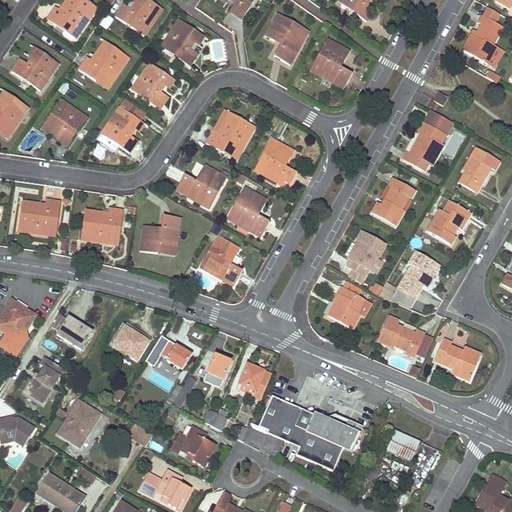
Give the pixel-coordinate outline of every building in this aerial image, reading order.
[(57,10),(54,8),(46,21),(75,40),(96,8),(84,0),(68,0),(62,9),(64,11),(62,14),(57,10)] [(68,0),(63,0),(57,10),(62,14),(64,11),(62,9),(68,0)] [(108,10),(114,1),(111,0),(108,0),(103,7),(108,10)] [(134,12),(123,5),(115,18),(126,25),(127,23),(132,26),(131,28),(144,37),(162,10),(147,0),(137,0),(134,4),(138,6),(134,12)] [(254,0),(237,0),(230,12),(242,20),(250,8),(248,7),(252,1),(253,2),(254,0)] [(340,0),(338,3),(348,11),(350,8),(356,12),(354,14),(365,22),(373,8),(363,1),(363,0),(340,0)] [(511,0),(496,0),(495,1),(510,10),(508,13),(511,15),(511,0)] [(494,24),(499,16),(487,9),(482,17),(494,24)] [(100,26),(107,30),(112,19),(105,15),(100,26)] [(292,24),(277,16),(265,38),(273,42),(276,39),(282,43),(279,48),(275,58),(290,66),(296,54),(292,52),(295,47),(296,48),(303,35),(290,28),(292,24)] [(471,36),(462,52),(486,65),(496,48),(493,46),(502,28),(494,24),(482,17),(478,24),(481,26),(476,35),(475,38),(471,36)] [(200,35),(178,21),(161,48),(173,57),(175,54),(180,58),(178,60),(190,67),(198,54),(187,48),(191,41),(194,44),(200,35)] [(307,31),(292,24),(290,28),(303,35),(296,48),(295,47),(292,52),(296,54),(307,31)] [(203,37),(200,35),(194,44),(197,46),(203,37)] [(273,42),(265,38),(264,40),(279,48),(282,43),(276,39),(273,42)] [(349,53),(327,41),(318,57),(322,59),(315,72),(327,79),(329,77),(335,80),(332,86),(343,92),(352,74),(341,69),(344,63),(349,53)] [(107,45),(103,42),(90,61),(96,65),(98,62),(96,60),(107,45)] [(90,61),(86,59),(78,71),(95,82),(98,78),(109,86),(128,59),(107,45),(96,60),(98,62),(96,65),(90,61)] [(37,50),(33,48),(27,57),(30,59),(37,50)] [(496,48),(486,65),(494,69),(503,52),(496,48)] [(30,67),(19,60),(11,72),(21,80),(23,78),(28,81),(27,83),(39,92),(58,65),(37,50),(30,59),(34,61),(30,67)] [(349,53),(344,63),(348,65),(353,55),(349,53)] [(322,59),(318,57),(309,73),(332,86),(335,80),(329,77),(327,79),(315,72),(322,59)] [(171,80),(149,65),(131,92),(143,101),(145,99),(150,101),(148,104),(159,111),(168,98),(158,92),(162,86),(165,88),(171,80)] [(496,84),(499,79),(488,72),(485,78),(496,84)] [(109,86),(98,78),(95,82),(106,90),(109,86)] [(175,82),(171,80),(165,88),(169,90),(175,82)] [(439,93),(433,102),(443,107),(448,98),(439,93)] [(0,128),(10,136),(29,108),(7,94),(0,104),(0,128)] [(150,116),(124,99),(118,108),(143,126),(150,116)] [(87,120),(59,100),(44,122),(54,129),(57,125),(62,130),(55,140),(67,148),(75,137),(73,136),(76,131),(78,132),(87,120)] [(118,108),(96,142),(108,150),(114,141),(119,145),(118,147),(129,154),(137,142),(127,135),(131,129),(138,134),(143,126),(118,108)] [(232,116),(228,114),(217,134),(221,137),(223,132),(222,132),(232,116)] [(217,134),(213,132),(205,145),(223,154),(226,150),(238,157),(254,128),(232,116),(222,132),(223,132),(221,137),(217,134)] [(54,129),(44,122),(42,126),(51,133),(54,129)] [(406,153),(402,160),(424,173),(428,166),(431,167),(443,146),(441,145),(445,136),(423,123),(418,134),(420,135),(409,154),(406,153)] [(141,136),(146,128),(143,126),(138,134),(141,136)] [(10,136),(0,128),(0,135),(7,140),(10,136)] [(459,146),(464,136),(456,133),(451,143),(459,146)] [(276,183),(288,189),(296,174),(282,166),(286,160),(289,161),(294,152),(271,140),(262,155),(266,157),(259,170),(265,173),(263,176),(261,179),(274,187),(276,183)] [(465,173),(459,183),(476,193),(490,169),(494,171),(499,162),(476,149),(463,172),(465,173)] [(238,157),(226,150),(223,154),(236,161),(238,157)] [(266,157),(262,155),(254,170),(263,176),(265,173),(259,170),(266,157)] [(203,167),(200,165),(191,179),(198,183),(202,177),(199,175),(203,167)] [(191,179),(184,176),(175,191),(186,198),(189,192),(195,195),(193,198),(206,205),(214,192),(218,195),(227,179),(203,167),(199,175),(202,177),(198,183),(191,179)] [(377,204),(372,214),(395,227),(404,212),(401,211),(408,199),(410,200),(415,191),(393,179),(389,187),(392,189),(382,206),(377,204)] [(249,231),(261,238),(269,223),(256,215),(259,207),(262,209),(267,200),(245,187),(236,204),(239,206),(232,219),(245,227),(247,224),(251,227),(249,231)] [(195,195),(189,192),(186,198),(209,210),(218,195),(214,192),(206,205),(193,198),(195,195)] [(39,209),(21,207),(17,232),(49,237),(51,223),(57,224),(60,204),(45,201),(44,206),(43,213),(39,212),(39,209)] [(440,212),(428,233),(449,246),(454,237),(452,236),(457,228),(460,230),(470,213),(450,202),(443,213),(440,212)] [(44,206),(21,203),(21,207),(39,209),(39,212),(43,213),(44,206)] [(239,206),(236,204),(227,219),(249,231),(251,227),(247,224),(245,227),(232,219),(239,206)] [(107,215),(93,213),(93,217),(84,215),(80,241),(112,245),(114,231),(120,232),(123,212),(108,210),(107,215)] [(154,228),(143,227),(139,252),(158,255),(158,251),(172,253),(174,238),(172,238),(173,232),(178,232),(181,219),(163,216),(160,232),(153,232),(154,228)] [(172,253),(158,251),(158,255),(175,258),(178,232),(173,232),(172,238),(174,238),(172,253)] [(376,261),(384,245),(361,232),(356,241),(360,243),(351,259),(346,268),(351,271),(363,277),(367,270),(370,272),(376,261)] [(221,281),(233,287),(241,271),(228,264),(232,256),(234,258),(240,249),(217,237),(208,253),(211,255),(204,267),(218,274),(219,272),(224,275),(221,281)] [(360,243),(356,241),(347,257),(351,259),(360,243)] [(211,255),(208,253),(199,269),(221,281),(224,275),(219,272),(218,274),(204,267),(211,255)] [(411,267),(398,290),(414,300),(422,287),(426,289),(439,266),(415,253),(408,265),(411,267)] [(383,265),(376,261),(370,272),(377,276),(383,265)] [(363,277),(351,271),(348,277),(359,283),(363,277)] [(507,275),(501,285),(511,291),(511,276),(511,277),(507,275)] [(378,296),(382,287),(373,283),(369,293),(378,296)] [(335,304),(327,317),(351,330),(360,315),(364,318),(372,305),(341,288),(333,303),(335,304)] [(391,293),(384,289),(382,295),(388,299),(391,293)] [(36,316),(11,301),(0,319),(0,329),(11,337),(16,329),(25,334),(36,316)] [(60,316),(52,329),(59,334),(58,336),(81,351),(92,334),(68,319),(67,321),(60,316)] [(399,322),(388,318),(377,342),(393,350),(394,346),(407,352),(406,355),(414,359),(425,335),(416,331),(415,334),(397,327),(399,322)] [(148,343),(150,338),(126,323),(124,328),(148,343)] [(148,343),(124,328),(113,346),(136,361),(148,343)] [(451,374),(469,382),(481,355),(464,348),(463,352),(450,346),(451,343),(443,340),(434,362),(453,370),(451,374)] [(181,351),(169,344),(162,354),(160,356),(182,369),(191,355),(182,349),(181,351)] [(162,354),(153,348),(144,363),(153,368),(160,356),(162,354)] [(220,388),(230,363),(215,357),(204,382),(220,388)] [(43,404),(64,370),(44,358),(40,365),(44,367),(36,380),(34,378),(25,392),(43,404)] [(261,401),(271,377),(247,366),(238,385),(242,387),(239,392),(261,401)] [(411,366),(407,377),(415,380),(419,369),(411,366)] [(189,394),(196,382),(190,378),(182,390),(189,394)] [(182,390),(178,386),(167,403),(172,406),(182,390)] [(189,394),(182,390),(172,406),(179,409),(189,394)] [(343,449),(352,453),(362,429),(334,416),(325,419),(272,396),(257,428),(299,447),(296,455),(333,472),(343,449)] [(80,448),(100,417),(79,403),(59,434),(80,448)] [(210,412),(204,422),(212,426),(218,416),(210,412)] [(218,416),(212,426),(223,432),(228,420),(218,414),(218,416)] [(0,444),(0,445),(14,442),(23,448),(34,430),(18,419),(13,420),(3,422),(2,420),(0,420),(0,444)] [(153,436),(135,425),(128,436),(145,448),(153,436)] [(243,443),(248,431),(241,427),(235,439),(243,443)] [(243,443),(259,451),(267,435),(250,427),(248,431),(243,443)] [(200,439),(202,434),(191,428),(186,437),(179,434),(171,450),(179,454),(181,449),(188,453),(185,459),(201,466),(206,456),(211,459),(216,448),(204,441),(200,439)] [(419,442),(395,432),(386,452),(411,462),(419,442)] [(284,442),(267,435),(259,451),(276,460),(284,442)] [(151,441),(148,447),(160,453),(163,447),(151,441)] [(205,469),(211,459),(206,456),(201,466),(205,469)] [(393,464),(391,473),(403,476),(406,467),(393,464)] [(96,477),(83,469),(79,475),(91,484),(96,477)] [(161,482),(148,474),(140,490),(155,499),(157,494),(163,497),(161,502),(177,511),(182,501),(185,503),(191,492),(180,485),(176,483),(178,478),(166,471),(161,482)] [(75,511),(85,499),(49,476),(38,495),(56,507),(58,504),(71,511),(75,511)] [(499,497),(506,484),(492,476),(475,506),(485,511),(511,511),(511,507),(507,504),(508,502),(499,497)] [(240,511),(227,505),(231,498),(223,494),(213,511),(244,511),(243,511),(242,511),(240,511)] [(179,511),(180,511),(185,503),(182,501),(177,511),(179,511)] [(134,511),(121,503),(115,511),(134,511)]
